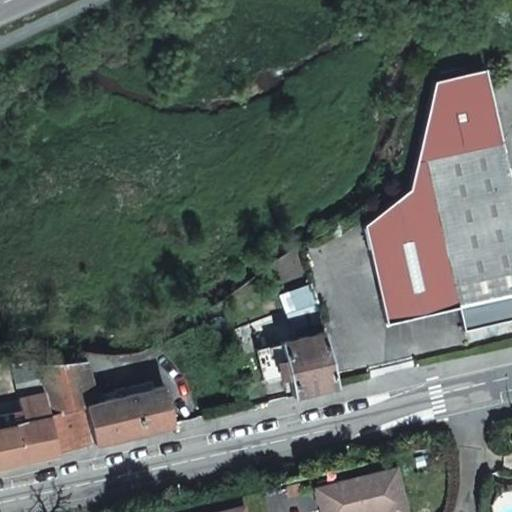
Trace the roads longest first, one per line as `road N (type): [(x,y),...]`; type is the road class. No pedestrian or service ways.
road 1 (residential): [(462,388),(0,503)]
road 2 (residential): [(466,511),(474,445),(462,388)]
